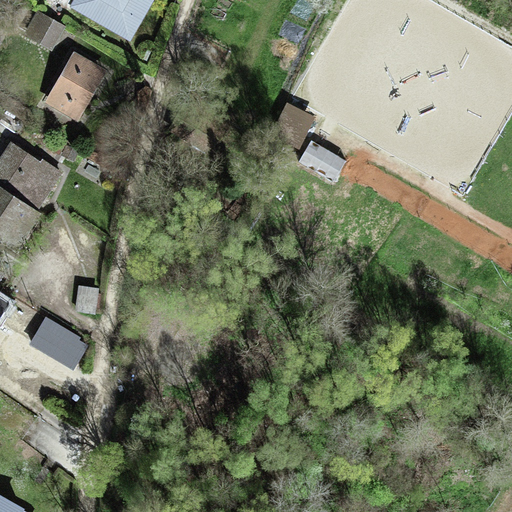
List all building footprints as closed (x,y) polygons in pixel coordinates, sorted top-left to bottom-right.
[(89,0),(84,10),(129,35),(148,0),(89,0)] [(44,16),(33,35),(51,45),(61,26),(44,16)] [(213,70),(190,56),(177,80),(200,93),(213,70)] [(101,72),(75,57),(50,100),(76,115),(101,72)] [(173,129),(209,150),(231,114),(195,92),(173,129)] [(41,163),(12,144),(2,159),(10,166),(0,180),(28,199),(38,205),(60,172),(43,160),(41,163)] [(0,180),(0,236),(16,247),(36,216),(32,213),(38,205),(28,199),(0,180)] [(77,310),(94,312),(97,290),(80,287),(77,310)]
